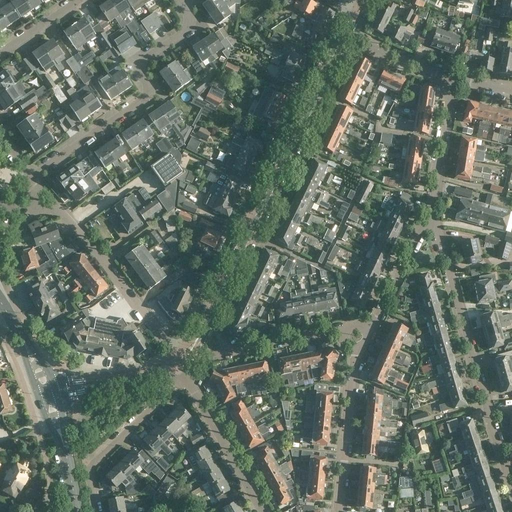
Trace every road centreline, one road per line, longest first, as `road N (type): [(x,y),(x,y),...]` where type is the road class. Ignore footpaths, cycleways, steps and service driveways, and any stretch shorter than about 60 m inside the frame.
road 1 (unclassified): [(208,318),(342,38)]
road 2 (residential): [(511,501),(430,223)]
road 3 (residential): [(30,176),(151,92),(131,64),(189,23),(179,8)]
road 4 (residential): [(363,341),(335,334),(219,355),(185,378)]
road 5 (residential): [(170,357),(60,210)]
road 6 (residential): [(94,511),(89,469),(185,378)]
road 7 (residential): [(340,511),(363,341)]
road 8 (residential): [(260,511),(185,378)]
road 9 (residential): [(430,223),(447,79)]
road 10 (residential): [(430,223),(416,234),(363,341)]
